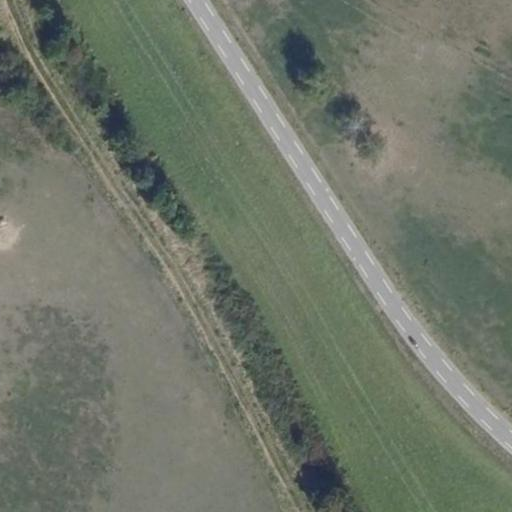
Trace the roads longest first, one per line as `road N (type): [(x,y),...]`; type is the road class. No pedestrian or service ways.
road 1 (track): [(297,511),(212,345),(43,86),(2,0)]
road 2 (tertiary): [(193,0),(415,338),(511,437)]
